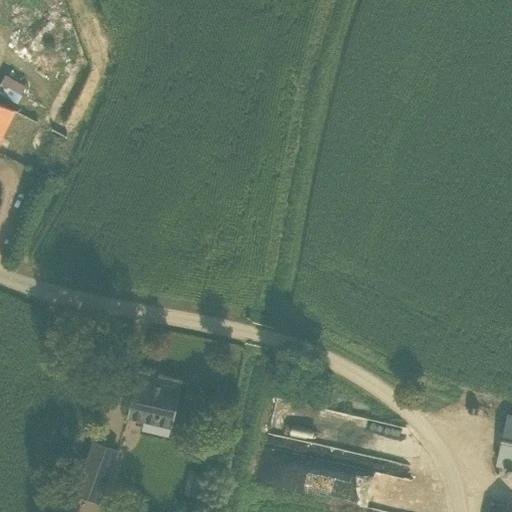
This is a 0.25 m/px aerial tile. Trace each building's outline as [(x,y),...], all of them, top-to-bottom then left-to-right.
[(5,73),(0,83),(0,97),(17,106),(28,84),(5,73)] [(0,102),(0,139),(15,110),(0,102)] [(181,387),(164,383),(136,377),(127,417),(172,427),(181,387)] [(273,402),(263,444),(374,469),(377,458),(407,464),(413,434),(273,402)] [(511,465),(511,416),(508,416),(498,463),(511,465)] [(120,450),(93,440),(74,493),(101,503),(120,450)]
